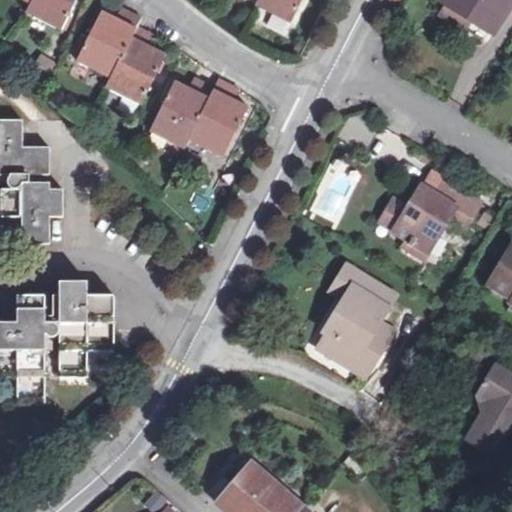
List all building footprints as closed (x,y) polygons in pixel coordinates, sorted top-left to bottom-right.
[(21,0),(31,5),(27,14),(62,32),(77,0),(21,0)] [(259,0),(257,7),(291,23),(302,0),(259,0)] [(494,33),(511,3),(511,0),(446,0),(445,2),(449,4),(448,8),(449,12),(451,14),(453,16),(472,19),(494,33)] [(103,12),(78,63),(111,80),(108,88),(141,105),(166,55),(147,45),(152,35),(138,27),(142,18),(127,11),(121,21),(103,12)] [(220,80),(216,90),(200,82),(195,91),(177,81),(151,132),(186,150),(190,141),(224,158),(249,107),(232,98),(236,88),(220,80)] [(345,117),(336,134),(356,145),(368,125),(352,116),(345,117)] [(0,175),(50,175),(50,149),(23,148),(23,122),(0,121),(0,175)] [(428,189),(436,195),(445,180),(437,175),(428,189)] [(393,232),(407,240),(430,253),(448,224),(463,233),(482,201),(445,180),(436,195),(428,189),(422,186),(407,210),(393,232)] [(0,190),(0,244),(50,244),(50,217),(63,216),(64,191),(0,190)] [(378,222),(393,232),(407,210),(392,200),(378,222)] [(430,253),(407,240),(401,251),(423,264),(430,253)] [(511,248),(491,286),(511,298),(511,248)] [(369,374),(392,338),(377,328),(381,323),(397,297),(347,266),(332,291),(345,300),(326,334),(339,342),(330,357),(352,370),(354,366),(369,374)] [(61,281),(61,376),(88,377),(88,349),(114,350),(115,298),(87,297),(88,282),(61,281)] [(0,321),(0,376),(19,376),(19,403),(45,404),(45,296),(19,295),(19,322),(0,321)] [(377,328),(392,338),(396,332),(381,323),(377,328)] [(339,342),(326,334),(317,349),(330,357),(339,342)] [(126,363),(148,363),(148,352),(126,351),(126,363)] [(470,439),(496,454),(511,428),(511,375),(472,352),(458,376),(478,387),(484,415),(470,439)] [(219,505),(228,511),(277,511),(287,501),(253,472),(239,488),(228,479),(212,498),(219,505)] [(299,511),(287,501),(277,511),(299,511)]
